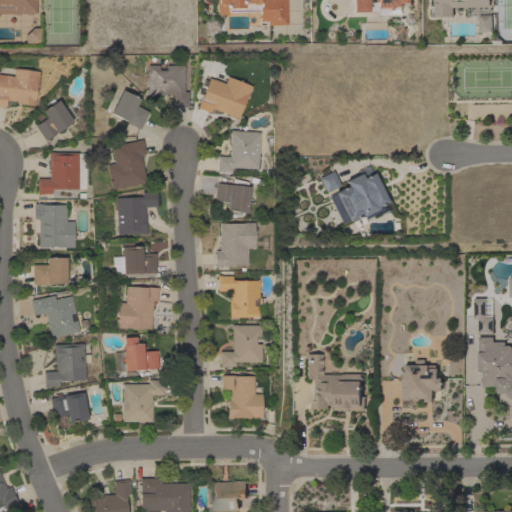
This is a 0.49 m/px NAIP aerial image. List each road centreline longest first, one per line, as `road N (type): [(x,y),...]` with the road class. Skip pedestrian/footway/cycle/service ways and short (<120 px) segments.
road 1 (residential): [(45,473),(100,454),(195,449),(264,453),(280,466),(511,468)]
road 2 (residential): [(195,449),(183,153)]
road 3 (residential): [(58,511),(9,374),(0,268)]
